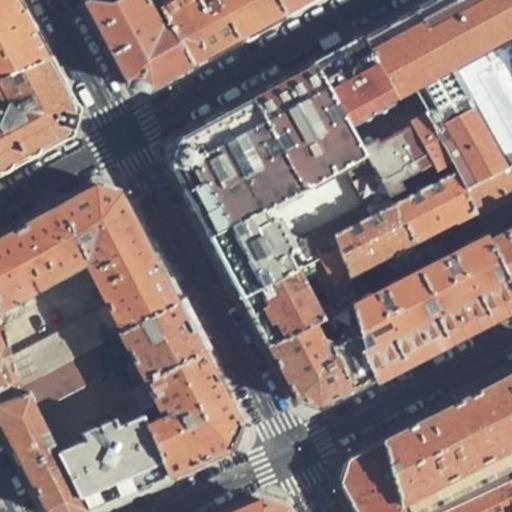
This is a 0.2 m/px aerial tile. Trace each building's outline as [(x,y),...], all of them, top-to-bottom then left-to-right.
[(0,0),(0,75),(49,56),(29,18),(18,0),(0,0)] [(192,65),(156,0),(117,0),(113,2),(101,0),(85,0),(116,57),(129,81),(152,87),(192,65)] [(156,0),(192,65),(221,49),(286,14),(278,0),(156,0)] [(310,0),(278,0),(286,14),(310,0)] [(511,0),(430,0),(363,37),(391,101),(407,93),(413,104),(423,98),(428,109),(418,114),(419,117),(445,170),(449,177),(455,190),(511,159),(511,0)] [(391,101),(363,37),(336,52),(315,64),(344,125),(391,101)] [(0,171),(21,160),(67,133),(72,126),(75,116),(75,106),(49,56),(0,75),(0,171)] [(344,125),(315,64),(295,75),(250,101),(297,190),(359,155),(357,150),(344,125)] [(260,211),(297,190),(250,101),(205,126),(178,140),(172,164),(209,234),(258,208),(260,211)] [(431,177),(445,170),(419,117),(403,125),(405,128),(373,146),(371,143),(357,150),(359,155),(380,200),(396,192),(392,183),(426,167),(431,177)] [(385,210),(385,209),(380,200),(359,155),(297,190),(260,211),(266,223),(272,219),(276,223),(288,245),(287,252),(282,254),(292,271),(294,271),(314,262),(333,253),(328,239),(385,210)] [(511,196),(511,159),(455,190),(469,213),(471,218),(511,196)] [(469,213),(455,190),(449,177),(431,186),(435,194),(426,198),(422,190),(410,197),(414,205),(400,211),(398,203),(385,209),(385,210),(403,248),(469,213)] [(110,337),(124,331),(179,302),(139,228),(121,192),(94,185),(20,227),(0,238),(0,307),(87,262),(109,305),(10,355),(18,385),(110,337)] [(266,223),(260,211),(258,208),(209,234),(232,278),(241,295),(292,271),(282,254),(287,252),(288,245),(276,223),(272,219),(266,223)] [(403,248),(385,210),(328,239),(333,253),(341,279),(403,248)] [(511,231),(501,237),(495,226),(480,233),(484,239),(511,288),(511,231)] [(484,319),(511,305),(511,288),(484,239),(416,274),(446,339),(484,319)] [(341,279),(333,253),(314,262),(334,301),(315,311),(294,271),(292,271),(241,295),(251,313),(268,348),(350,307),(341,279)] [(446,339),(416,274),(350,307),(372,377),(412,356),(446,339)] [(124,331),(145,380),(203,350),(190,325),(179,302),(124,331)] [(372,377),(350,307),(268,348),(277,365),(293,397),(318,405),(344,392),(372,377)] [(0,400),(20,392),(18,385),(10,355),(2,325),(0,326),(0,400)] [(37,407),(121,365),(110,337),(18,385),(20,392),(28,389),(37,407)] [(145,380),(132,388),(133,391),(169,475),(202,460),(231,448),(242,424),(203,350),(145,380)] [(511,511),(511,371),(501,377),(422,418),(381,440),(404,511),(511,511)] [(83,511),(88,510),(47,427),(37,407),(28,389),(20,392),(0,400),(0,420),(47,509),(56,511),(83,511)] [(169,475),(133,391),(47,427),(88,510),(133,490),(169,475)] [(404,511),(381,440),(346,458),(340,483),(355,511),(404,511)] [(287,511),(286,510),(262,499),(232,511),(287,511)]
